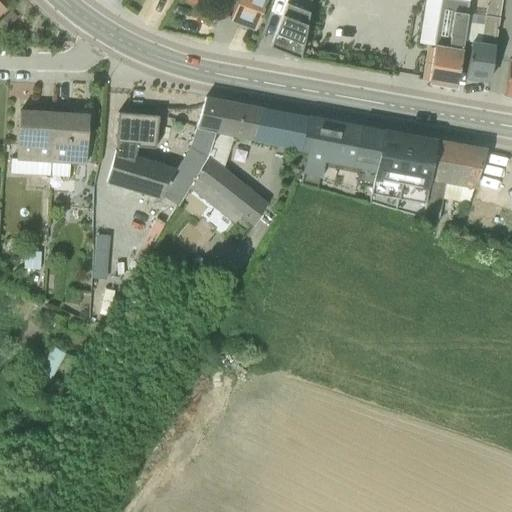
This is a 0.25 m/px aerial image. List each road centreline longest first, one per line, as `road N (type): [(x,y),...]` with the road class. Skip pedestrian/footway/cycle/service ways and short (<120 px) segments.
road 1 (secondary): [(511,127),(234,78),(105,33)]
road 2 (unknown): [(236,257),(100,511)]
